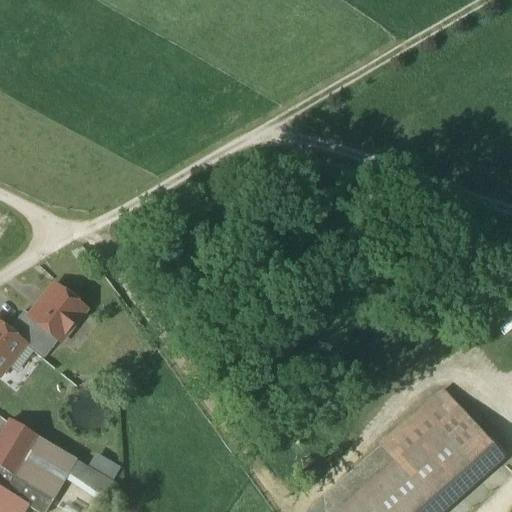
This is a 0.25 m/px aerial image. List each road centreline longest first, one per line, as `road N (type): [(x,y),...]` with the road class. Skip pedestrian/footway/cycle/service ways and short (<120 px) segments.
road 1 (track): [(487,0),(72,238),(0,197)]
road 2 (track): [(259,132),(341,150),(511,211)]
